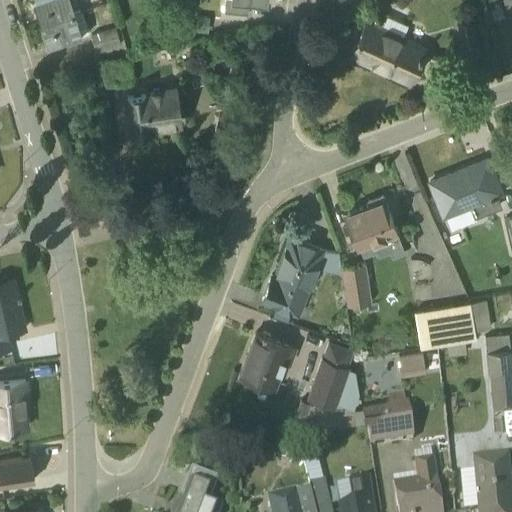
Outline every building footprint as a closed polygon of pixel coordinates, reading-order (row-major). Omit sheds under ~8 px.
[(35,0),(41,21),(73,12),(69,0),(35,0)] [(264,2),(264,0),(224,0),(223,11),(246,13),(247,1),(264,2)] [(81,9),(73,12),(41,21),(49,43),(89,32),(81,9)] [(361,31),(352,53),(408,78),(421,51),(398,41),(406,24),(377,11),(367,34),(361,31)] [(478,49),(472,13),(454,16),(460,52),(478,49)] [(207,16),(194,15),(193,31),(206,32),(207,16)] [(97,49),(123,41),(117,23),(92,31),(97,49)] [(169,54),(188,49),(184,38),(165,43),(169,54)] [(145,93),(126,96),(132,131),(152,128),(151,123),(179,119),(173,82),(144,87),(145,93)] [(486,159),(429,181),(443,217),(445,216),(450,230),(476,220),(475,217),(500,207),(496,197),(500,195),(486,159)] [(368,206),(346,214),(362,256),(376,251),(378,255),(388,251),(390,256),(402,252),(381,195),(366,200),(368,206)] [(511,250),(511,217),(503,220),(511,250)] [(323,249),(289,237),(274,275),(271,274),(262,298),(300,312),(316,269),(340,272),(339,266),(338,252),(323,249)] [(365,261),(339,266),(340,272),(346,305),(371,302),(365,261)] [(24,329),(14,284),(0,287),(0,350),(12,347),(9,332),(24,329)] [(474,329),(490,326),(485,298),(468,301),(474,329)] [(462,338),(476,336),(474,329),(468,301),(413,310),(418,345),(446,340),(462,338)] [(260,333),(255,331),(239,373),(275,387),(285,362),(289,364),(296,345),(261,332),(260,333)] [(511,384),(507,333),(483,335),(491,420),(511,418),(511,384)] [(465,352),(462,338),(446,340),(447,355),(465,352)] [(353,349),(326,340),(306,396),(333,405),(335,401),(352,407),(358,390),(355,370),(347,366),(353,349)] [(400,374),(424,370),(421,351),(397,355),(400,374)] [(0,380),(0,429),(25,427),(22,398),(26,398),(24,378),(0,380)] [(406,397),(361,405),(369,450),(414,442),(406,397)] [(290,466),(295,452),(277,446),(274,454),(279,456),(277,462),(290,466)] [(0,458),(0,483),(32,479),(29,455),(0,458)] [(437,511),(429,456),(411,459),(414,478),(390,482),(394,511),(437,511)] [(510,511),(506,456),(470,460),(472,476),(457,477),(461,511),(510,511)] [(216,483),(190,473),(176,507),(181,509),(179,511),(220,511),(221,509),(208,504),(216,483)] [(370,511),(366,482),(333,489),(337,511),(370,511)] [(307,488),(308,491),(313,511),(328,511),(321,485),(307,488)] [(313,511),(308,491),(307,491),(293,495),(292,494),(264,502),(266,511),(313,511)]
